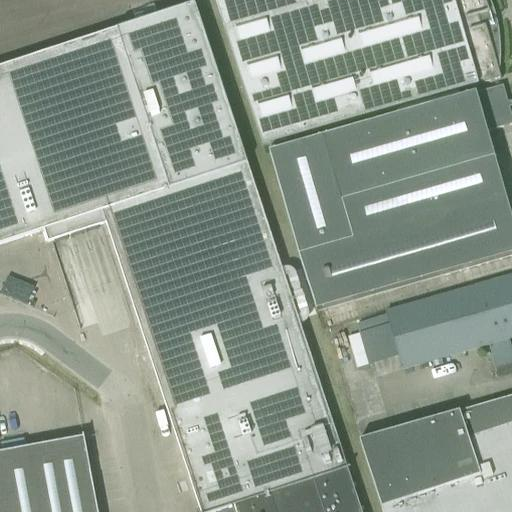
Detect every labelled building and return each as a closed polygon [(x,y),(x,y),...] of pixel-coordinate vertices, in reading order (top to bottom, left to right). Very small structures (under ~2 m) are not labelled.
[(217,9),(262,148),(501,80),(486,28),(491,26),(487,14),(489,14),(485,0),(337,0),(329,2),(328,0),(211,0),(214,10),(217,9)] [(360,511),(193,5),(0,68),(0,246),(63,226),(67,239),(105,226),(198,511),(360,511)] [(269,155),(314,313),(511,257),(511,223),(505,198),(487,134),(511,126),(511,120),(503,88),(269,155)] [(511,277),(386,314),(402,372),(511,340),(511,277)] [(511,511),(511,398),(359,443),(381,510),(381,511),(511,511)] [(0,511),(96,511),(83,440),(0,455),(0,511)]
